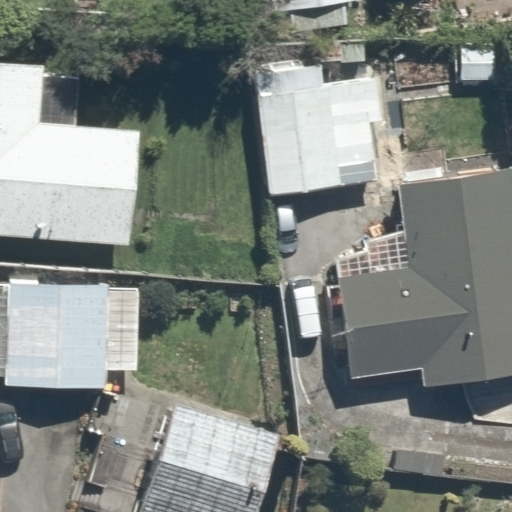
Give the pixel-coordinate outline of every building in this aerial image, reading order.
[(263,0),(265,12),(347,0),(263,0)] [(243,183),(330,182),(329,155),(375,155),(374,64),(314,65),(313,51),(241,52),(243,183)] [(0,233),(130,243),(138,132),(43,125),(47,68),(0,64),(0,233)] [(321,252),(332,369),(400,363),(402,378),(511,368),(511,214),(506,151),(398,160),(405,244),(321,252)] [(96,273),(0,268),(0,371),(91,376),(96,273)] [(236,511),(261,419),(122,382),(88,511),(236,511)]
